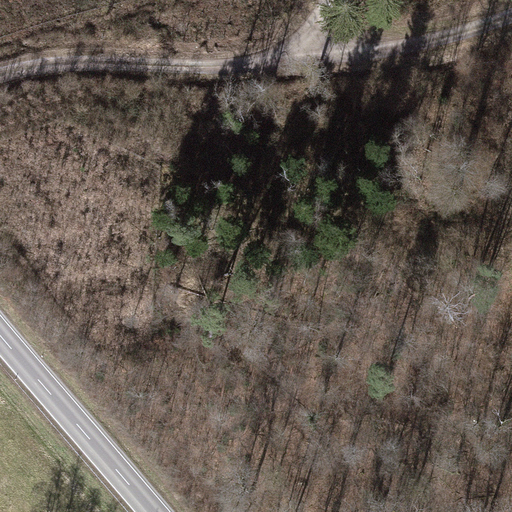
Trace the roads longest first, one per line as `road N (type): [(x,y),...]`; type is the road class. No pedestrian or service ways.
road 1 (track): [(0,76),(82,63),(219,65),(367,51),(511,16)]
road 2 (secondary): [(0,333),(153,511)]
